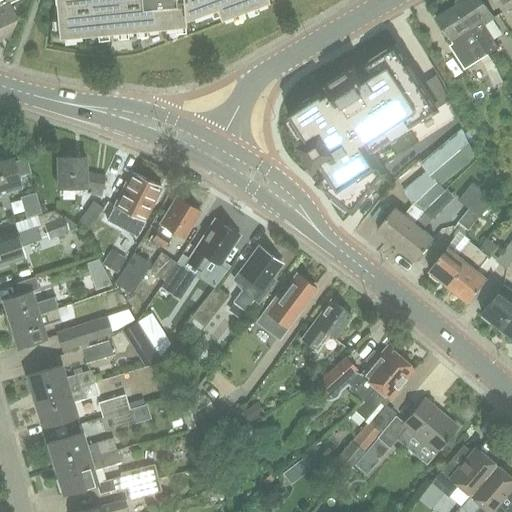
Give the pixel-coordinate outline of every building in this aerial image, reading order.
[(17,18),(10,2),(15,0),(0,0),(0,36),(8,39),(16,18),(17,18)] [(268,1),(268,0),(54,0),(55,9),(51,31),(58,32),(59,37),(81,35),(109,39),(110,34),(134,32),(136,37),(161,28),(185,26),(184,19),(216,8),(220,18),(268,1)] [(464,16),(489,55),(499,49),(484,26),(494,20),(480,0),(465,0),(461,3),(468,14),(464,16)] [(511,0),(494,0),(503,13),(511,7),(511,0)] [(465,71),(489,55),(464,16),(468,14),(461,3),(437,19),(454,45),(449,47),(465,71)] [(301,106),(298,108),(299,109),(311,128),(304,132),(304,133),(309,141),(303,144),(315,163),(321,160),(328,170),(329,171),(319,182),(334,194),(335,195),(340,189),(358,203),(359,204),(385,171),(382,166),(372,150),(438,108),(423,86),(422,84),(420,80),(409,64),(397,45),(390,49),(389,47),(372,58),(373,59),(367,63),(369,66),(359,73),(354,66),(326,84),(331,91),(325,95),(323,92),(313,98),(312,97),(299,105),(301,106)] [(454,87),(467,113),(489,102),(475,76),(454,87)] [(396,207),(378,229),(397,245),(430,205),(441,196),(445,192),(446,191),(441,185),(476,156),(462,128),(419,164),(426,171),(404,191),(414,203),(405,215),(396,207)] [(101,195),(105,176),(85,172),(85,157),(56,157),(57,188),(85,188),(85,187),(91,187),(90,193),(101,195)] [(0,189),(21,183),(13,158),(0,162),(0,189)] [(144,222),(161,188),(132,173),(107,221),(134,235),(141,220),(144,222)] [(472,182),(458,200),(469,209),(483,191),(472,182)] [(483,191),(469,209),(479,217),(494,200),(483,191)] [(183,239),(200,211),(178,198),(168,215),(165,213),(158,224),(161,226),(152,241),(165,249),(174,234),(183,239)] [(93,201),(77,224),(86,231),(102,207),(93,201)] [(430,205),(425,212),(433,219),(439,212),(430,205)] [(68,232),(62,217),(53,211),(38,215),(42,226),(43,225),(48,239),(68,232)] [(425,212),(397,245),(417,261),(435,239),(424,230),(433,219),(425,212)] [(235,234),(235,230),(229,226),(225,227),(216,221),(205,238),(203,236),(186,262),(201,272),(210,260),(218,265),(238,235),(235,234)] [(41,240),(37,227),(18,234),(17,232),(0,238),(0,266),(26,258),(22,246),(41,240)] [(478,250),(469,242),(470,240),(461,232),(429,271),(431,272),(430,273),(430,275),(438,281),(440,281),(441,280),(449,286),(478,250)] [(478,250),(449,286),(468,303),(488,279),(477,270),(488,257),(497,246),(487,238),(478,250)] [(511,240),(510,243),(497,261),(506,268),(511,260),(511,240)] [(245,311),(281,263),(260,248),(236,281),(244,287),(233,302),(245,311)] [(163,281),(160,287),(177,262),(176,262),(161,252),(148,270),(163,281)] [(177,262),(160,287),(178,300),(195,275),(177,262)] [(132,293),(138,283),(121,273),(115,283),(132,293)] [(297,276),(286,291),(283,289),(276,298),(275,298),(257,322),(278,338),(286,328),(315,289),(297,276)] [(19,294),(2,299),(10,324),(39,315),(50,311),(57,308),(54,297),(35,303),(31,291),(39,289),(35,277),(16,283),(19,294)] [(511,314),(511,291),(504,285),(500,291),(482,312),(501,328),(511,314)] [(197,335),(203,326),(227,296),(215,286),(191,317),(184,324),(197,335)] [(333,339),(351,316),(332,301),(301,341),(312,349),(324,333),(333,339)] [(10,324),(18,348),(46,339),(42,327),(61,321),(57,308),(50,311),(39,315),(10,324)] [(112,315),(115,328),(137,322),(133,309),(112,315)] [(511,314),(501,328),(511,337),(511,314)] [(106,315),(55,332),(55,333),(55,335),(62,352),(89,343),(88,342),(112,333),(112,332),(107,318),(106,315)] [(132,342),(144,335),(137,324),(125,331),(132,342)] [(170,343),(166,336),(152,345),(160,357),(170,343)] [(117,352),(114,340),(108,342),(107,341),(81,349),(85,364),(112,355),(111,354),(117,352)] [(364,401),(400,358),(387,347),(379,357),(372,351),(365,361),(369,364),(360,375),(355,372),(344,382),(349,386),(348,388),(354,393),(364,401)] [(355,372),(357,370),(345,356),(316,382),(328,396),(344,382),(355,372)] [(355,411),(365,420),(385,396),(390,401),(399,390),(397,389),(413,369),(400,358),(364,401),(364,402),(355,411)] [(35,400),(80,387),(95,382),(92,370),(65,378),(61,365),(27,375),(35,400)] [(80,387),(35,400),(42,426),(76,416),(72,403),(84,399),(80,387)] [(101,417),(129,409),(124,395),(97,403),(101,417)] [(457,427),(424,399),(403,424),(395,416),(376,438),(389,449),(407,428),(435,452),(457,427)] [(200,428),(219,417),(211,404),(193,414),(200,428)] [(101,417),(106,432),(133,424),(129,409),(101,417)] [(219,442),(225,438),(224,436),(239,426),(234,417),(212,430),(219,442)] [(363,451),(379,432),(368,422),(351,441),(350,441),(331,464),(343,475),(363,451)] [(237,446),(255,435),(248,425),(230,436),(237,446)] [(48,443),(55,468),(89,458),(100,455),(104,454),(116,450),(112,437),(85,446),(82,434),(48,443)] [(469,495),(496,465),(476,448),(457,471),(447,463),(431,483),(448,497),(458,486),(469,495)] [(96,483),(93,471),(120,463),(116,450),(104,454),(100,455),(89,458),(55,468),(62,494),(95,484),(96,483)] [(375,466),(362,455),(355,463),(354,464),(367,475),(375,466)] [(123,488),(157,479),(154,464),(119,473),(120,476),(96,483),(95,484),(99,494),(123,488)] [(220,481),(217,469),(216,465),(198,469),(203,487),(220,481)] [(505,511),(496,504),(511,485),(511,479),(496,465),(469,495),(481,505),(475,511),(505,511)] [(157,479),(123,488),(126,500),(161,491),(157,479)] [(126,511),(124,500),(77,511),(126,511)]
